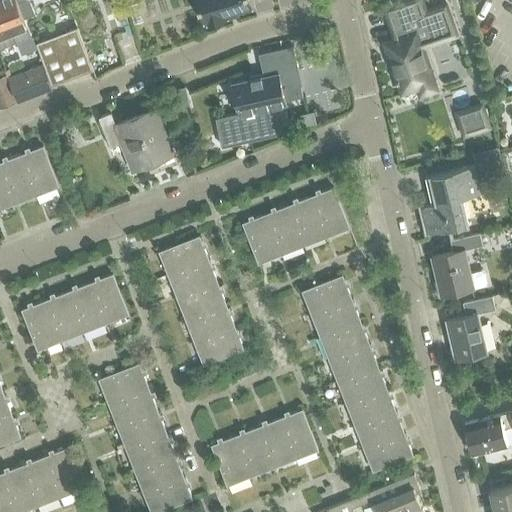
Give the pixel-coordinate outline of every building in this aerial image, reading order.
[(0,0),(0,46),(16,40),(31,34),(27,24),(21,10),(18,2),(17,0),(0,0)] [(17,0),(18,2),(24,16),(35,12),(30,0),(17,0)] [(208,24),(228,18),(227,14),(253,6),(251,0),(197,0),(204,21),(207,20),(208,24)] [(405,0),(383,7),(389,22),(396,45),(386,48),(400,92),(417,86),(420,94),(436,88),(422,46),(456,34),(445,3),(425,10),(422,0),(405,0)] [(137,2),(128,5),(134,23),(143,20),(137,2)] [(124,8),(117,10),(121,25),(129,22),(124,8)] [(77,26),(36,42),(44,63),(52,84),(54,83),(93,69),(77,26)] [(239,111),(216,117),(222,146),(280,132),(274,105),(286,102),(286,99),(304,95),(302,84),(302,83),(293,45),(259,53),(264,74),(232,81),(239,111)] [(44,63),(27,69),(37,94),(53,87),(52,84),(44,63)] [(0,106),(0,107),(16,101),(7,76),(0,78),(0,106)] [(188,100),(178,101),(180,111),(190,109),(188,100)] [(483,100),(454,110),(463,137),(492,128),(483,100)] [(132,169),(173,154),(156,108),(115,123),(111,112),(98,116),(110,146),(121,142),(132,169)] [(420,205),(426,232),(468,222),(462,196),(484,191),(478,163),(500,158),(497,145),(472,151),(475,164),(425,175),(428,188),(433,187),(437,201),(420,205)] [(44,146),(21,155),(36,195),(59,186),(44,146)] [(511,149),(501,152),(509,184),(511,183),(511,149)] [(21,155),(0,163),(0,168),(14,203),(36,195),(21,155)] [(0,168),(0,208),(14,203),(0,168)] [(334,188),(312,196),(328,236),(350,228),(334,188)] [(312,196),(289,205),(305,245),(328,236),(312,196)] [(289,205),(267,214),(282,254),(305,245),(289,205)] [(260,262),(282,254),(267,214),(245,222),(260,262)] [(488,230),(481,232),(484,245),(491,243),(488,230)] [(485,269),(470,272),(465,249),(481,245),(478,232),(450,239),(453,251),(432,255),(441,294),(488,283),(485,269)] [(161,252),(170,274),(209,259),(200,237),(161,252)] [(170,274),(178,296),(217,281),(209,259),(170,274)] [(114,274),(91,283),(106,323),(129,314),(114,274)] [(303,291),(312,314),(352,298),(343,276),(303,291)] [(178,296),(187,320),(227,305),(217,281),(178,296)] [(91,283),(69,291),(85,332),(106,323),(91,283)] [(69,291),(46,301),(61,341),(85,332),(69,291)] [(477,312),(495,308),(492,295),(462,302),(465,314),(446,319),(455,357),(486,350),(477,312)] [(312,314),(321,336),(361,321),(352,298),(312,314)] [(39,349),(61,341),(46,301),(24,309),(39,349)] [(187,320),(196,342),(235,327),(227,305),(187,320)] [(321,336),(330,360),(370,344),(361,321),(321,336)] [(244,349),(235,327),(196,342),(204,364),(244,349)] [(330,360),(339,382),(379,367),(370,344),(330,360)] [(101,379),(110,402),(150,387),(141,364),(101,379)] [(339,382),(347,404),(387,388),(379,367),(339,382)] [(110,402),(119,425),(159,409),(150,387),(110,402)] [(396,410),(387,388),(347,404),(356,426),(396,410)] [(0,391),(0,416),(12,412),(3,390),(0,391)] [(511,391),(510,392),(511,400),(511,410),(464,422),(471,452),(507,443),(503,426),(511,424),(511,391)] [(119,425),(127,447),(167,432),(159,409),(119,425)] [(302,410),(280,419),(295,459),(318,450),(302,410)] [(356,426),(365,448),(405,433),(396,410),(356,426)] [(0,444),(21,436),(12,412),(0,416),(0,444)] [(280,419),(257,427),(273,467),(295,459),(280,419)] [(257,427),(234,436),(250,476),(273,467),(257,427)] [(127,447),(136,469),(176,454),(167,432),(127,447)] [(413,455),(405,433),(365,448),(373,470),(413,455)] [(228,485),(250,476),(234,436),(212,445),(228,485)] [(68,448),(44,457),(60,497),(84,487),(68,448)] [(136,469),(144,492),(184,477),(176,454),(136,469)] [(44,457),(23,465),(38,505),(60,497),(44,457)] [(23,465),(0,474),(15,511),(21,511),(38,505),(23,465)] [(15,511),(0,474),(0,511),(15,511)] [(372,500),(377,511),(407,511),(421,506),(415,490),(420,488),(414,474),(328,508),(329,511),(355,511),(354,507),(372,500)] [(157,511),(193,498),(184,477),(144,492),(152,511),(157,511)] [(496,511),(500,511),(511,509),(511,484),(491,489),(496,511)]
